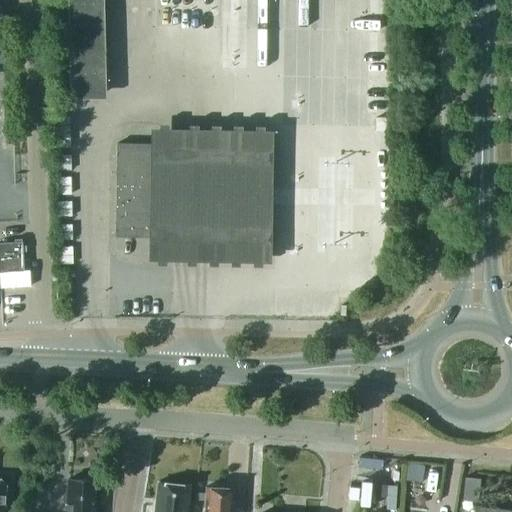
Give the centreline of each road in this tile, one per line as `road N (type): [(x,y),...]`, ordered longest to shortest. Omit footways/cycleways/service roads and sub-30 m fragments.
road 1 (secondary): [(418,374),(0,364)]
road 2 (secondary): [(478,320),(481,0)]
road 3 (residential): [(138,418),(341,437)]
road 4 (residential): [(0,411),(138,418)]
road 5 (secondary): [(418,374),(433,406),(462,421),(494,415),(511,398)]
